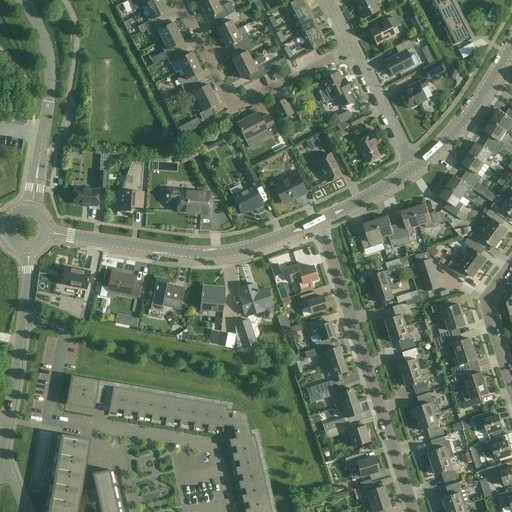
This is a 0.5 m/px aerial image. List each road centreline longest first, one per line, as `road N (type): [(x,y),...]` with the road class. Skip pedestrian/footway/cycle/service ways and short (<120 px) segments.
road 1 (residential): [(412,511),(317,222)]
road 2 (tertiary): [(47,235),(202,257),(254,248),(317,222)]
road 3 (residential): [(350,49),(236,107),(177,0)]
road 4 (tertiary): [(27,207),(50,70),(47,45),(21,0)]
road 5 (residential): [(115,429),(214,446),(229,511)]
road 6 (tertiary): [(412,170),(460,125),(511,44)]
road 7 (residential): [(511,395),(484,311),(511,260)]
road 8 (residential): [(22,316),(61,329),(48,417),(63,421)]
road 9 (tertiary): [(0,456),(22,316)]
road 10 (residential): [(412,170),(350,49)]
